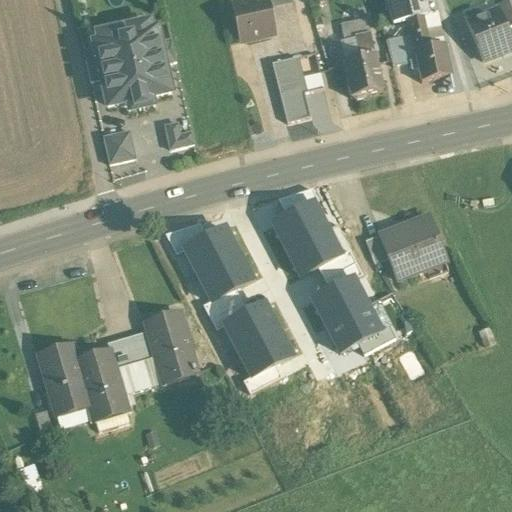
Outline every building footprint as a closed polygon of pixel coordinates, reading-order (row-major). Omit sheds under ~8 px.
[(266,0),(232,8),(240,44),(274,36),(266,0)] [(426,18),(421,0),(386,0),(393,26),(426,18)] [(511,14),(507,3),(495,8),(497,13),(498,12),(506,31),(511,28),(511,14)] [(497,13),(466,25),(482,64),(511,52),(511,45),(506,31),(498,12),(497,13)] [(444,47),(429,51),(422,19),(408,22),(412,39),(416,53),(414,54),(416,63),(410,65),(411,66),(412,73),(418,71),(421,85),(451,79),(444,47)] [(156,33),(125,40),(139,106),(152,103),(151,99),(170,95),(164,68),(159,44),(156,33)] [(359,61),(343,64),(350,101),(353,100),(356,103),(364,102),(366,98),(383,94),(375,57),(371,37),(355,40),(359,61)] [(412,39),(386,45),(393,69),(411,66),(410,65),(416,63),(414,54),(416,53),(412,39)] [(125,40),(94,47),(96,59),(102,83),(107,109),(126,105),(127,109),(139,106),(125,40)] [(170,42),(159,44),(164,68),(176,65),(170,42)] [(96,59),(85,62),(90,85),(102,83),(96,59)] [(296,61),(272,67),(281,101),(305,95),(296,61)] [(305,95),(281,101),(287,127),(330,116),(324,91),(305,95)] [(177,127),(165,129),(170,153),(194,147),(191,136),(179,138),(177,127)] [(129,135),(103,141),(109,168),(135,162),(129,135)] [(278,204),(287,221),(313,207),(313,208),(319,205),(311,193),(278,204)] [(327,234),(313,208),(313,207),(287,221),(272,228),(286,255),(327,234)] [(427,220),(380,238),(388,261),(398,284),(416,277),(413,271),(443,259),(427,220)] [(184,254),(207,242),(199,228),(165,239),(176,259),(185,255),(184,254)] [(185,255),(198,280),(238,259),(224,233),(207,242),(184,254),(185,255)] [(340,259),(327,234),(286,255),(300,281),(318,272),(341,260),(340,259)] [(388,261),(380,238),(365,244),(374,267),(388,261)] [(324,283),(355,267),(349,254),(340,259),(341,260),(318,272),(324,283)] [(211,306),(212,307),(235,295),(252,286),(238,259),(198,280),(211,306)] [(355,267),(324,283),(330,295),(353,283),(353,284),(362,279),(355,267)] [(330,295),(312,304),(326,331),(366,310),(353,284),(353,283),(330,295)] [(211,306),(203,310),(209,322),(241,306),(235,295),(212,307),(211,306)] [(241,306),(209,322),(216,335),(225,331),(224,329),(247,317),(241,306)] [(247,317),(224,329),(225,331),(237,355),(278,335),(264,309),(247,317)] [(326,331),(340,357),(357,348),(380,336),(379,335),(366,310),(326,331)] [(147,335),(155,360),(189,351),(179,318),(145,328),(147,335)] [(357,348),(363,359),(395,343),(388,330),(379,335),(380,336),(357,348)] [(147,335),(133,339),(141,366),(155,361),(155,360),(147,335)] [(251,381),(251,382),(275,369),(291,361),(278,335),(237,355),(251,381)] [(133,339),(106,347),(108,355),(109,355),(115,373),(141,366),(133,339)] [(76,364),(72,349),(38,359),(57,422),(89,412),(90,412),(76,365),(76,364)] [(155,360),(155,361),(164,390),(197,380),(189,351),(155,360)] [(76,364),(76,365),(90,412),(89,412),(94,427),(128,417),(115,373),(109,355),(108,355),(76,364)] [(242,386),(249,398),(282,381),(275,369),(251,382),(251,381),(242,386)]
